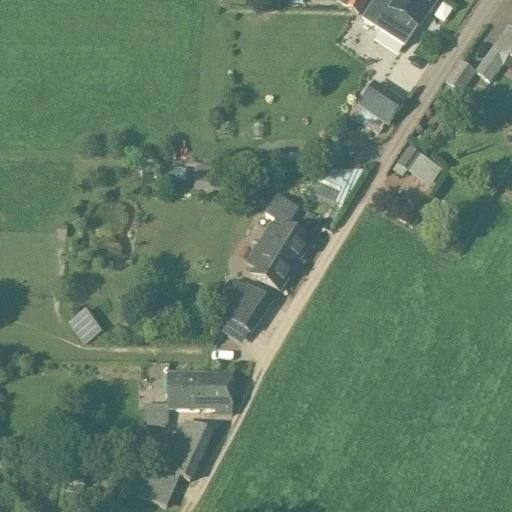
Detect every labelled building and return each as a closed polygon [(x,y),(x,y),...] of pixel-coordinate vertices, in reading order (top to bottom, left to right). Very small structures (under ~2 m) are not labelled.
[(341,0),(338,5),(359,17),(369,0),(341,0)] [(426,14),(429,16),(438,2),(435,0),(398,0),(395,6),(384,0),(374,0),(360,22),(404,49),(426,14)] [(511,30),(497,52),(511,62),(511,30)] [(477,76),(461,64),(445,86),(448,88),(434,107),(445,114),(449,108),(452,111),(461,97),(462,98),(477,76)] [(358,109),(389,130),(406,106),(375,85),(358,109)] [(408,175),(420,157),(409,149),(397,167),(408,175)] [(197,167),(196,191),(217,191),(218,168),(197,167)] [(186,184),(187,172),(162,170),(161,183),(186,184)] [(343,210),(364,173),(324,173),(320,182),(342,192),(336,207),(343,210)] [(251,277),(276,294),(307,244),(281,228),(279,232),(274,232),(269,229),(246,266),(251,269),(253,274),(251,277)] [(252,336),(272,307),(236,282),(228,295),(236,301),(236,302),(225,295),(220,302),(231,309),(225,319),(227,320),(218,333),(243,349),(252,336)] [(89,311),(69,324),(84,346),(104,334),(89,311)] [(167,376),(166,413),(215,413),(215,416),(230,417),(230,377),(167,376)] [(186,423),(164,472),(156,468),(149,483),(152,490),(147,501),(167,510),(181,481),(189,484),(212,434),(186,423)]
